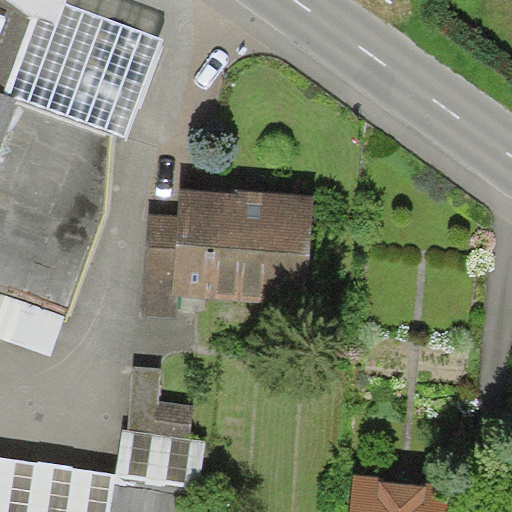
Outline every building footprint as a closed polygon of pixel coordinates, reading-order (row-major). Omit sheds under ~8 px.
[(0,0),(0,292),(71,316),(108,217),(109,132),(130,139),(159,42),(67,7),(67,0),(0,0)] [(309,309),(317,196),(237,191),(236,195),(185,191),(183,218),(149,215),(142,321),(177,324),(179,300),(309,309)] [(131,433),(192,441),(197,409),(160,404),(164,373),(140,369),(131,433)] [(0,458),(0,511),(197,511),(207,443),(192,441),(131,433),(126,432),(119,476),(0,458)] [(356,477),(351,511),(451,511),(455,488),(356,477)]
